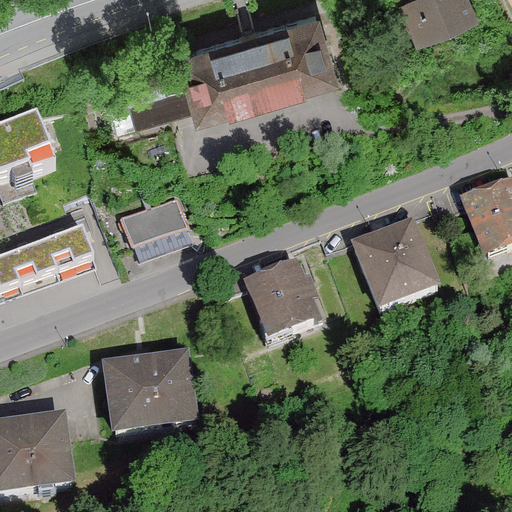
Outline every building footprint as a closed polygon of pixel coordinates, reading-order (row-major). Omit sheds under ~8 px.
[(401,0),(420,44),(478,20),(470,0),(401,0)] [(210,121),(349,79),(329,12),(190,54),(198,81),(208,115),(210,121)] [(208,115),(198,81),(117,106),(127,140),(208,115)] [(0,185),(31,174),(33,180),(56,172),(36,121),(0,135),(0,185)] [(511,258),(511,182),(460,205),(488,269),(511,258)] [(142,262),(194,241),(181,209),(129,230),(142,262)] [(379,318),(442,293),(413,223),(351,248),(379,318)] [(0,308),(100,270),(89,242),(0,276),(0,308)] [(271,353),(321,332),(294,269),(244,290),(271,353)] [(198,368),(110,379),(118,448),(207,437),(198,368)] [(0,511),(84,500),(74,427),(0,436),(0,511)]
